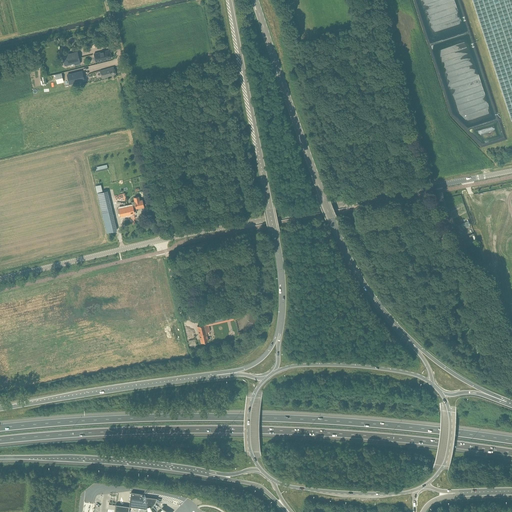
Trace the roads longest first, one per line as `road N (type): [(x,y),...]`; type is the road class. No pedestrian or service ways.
road 1 (tertiary): [(0,279),(511,171)]
road 2 (motorway): [(0,440),(112,430),(311,431),(511,452)]
road 3 (motorway): [(511,441),(310,419),(0,426)]
road 4 (primary): [(406,337),(367,290),(338,236),(256,0)]
road 5 (primary): [(228,0),(280,267),(280,329)]
road 6 (track): [(185,321),(105,0)]
road 7 (motorway): [(225,376),(0,409)]
road 8 (motorway): [(0,458),(66,456),(209,471)]
road 9 (primary): [(432,383),(352,365),(273,372)]
road 10 (primary): [(273,479),(318,490),(416,489)]
